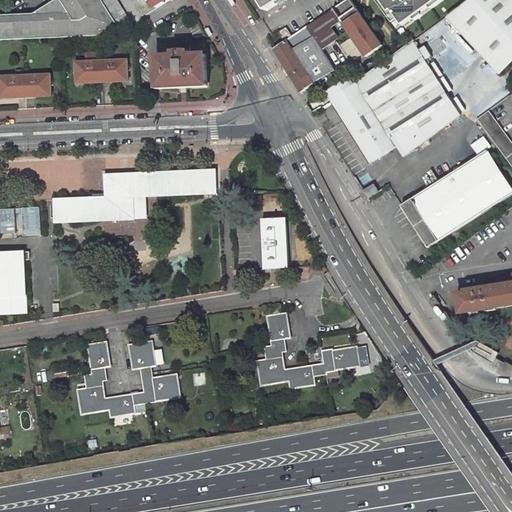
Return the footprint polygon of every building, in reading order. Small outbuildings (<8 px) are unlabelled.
[(120,32),(100,0),(56,0),(32,15),(0,16),(0,41),(97,37),(114,37),(120,32)] [(100,0),(120,32),(127,30),(133,27),(116,0),(100,0)] [(136,0),(148,18),(158,11),(151,0),(136,0)] [(151,0),(158,11),(167,6),(166,3),(170,1),(171,3),(176,0),(151,0)] [(260,0),(268,12),(286,0),(260,0)] [(347,0),(334,9),(340,17),(355,7),(350,0),(347,0)] [(350,0),(355,7),(340,17),(342,20),(367,58),(449,0),(350,0)] [(511,0),(471,0),(458,10),(502,71),(511,63),(511,0)] [(313,37),(322,50),(339,39),(332,28),(342,20),(340,17),(334,9),(307,28),(313,37)] [(287,41),(293,51),(313,37),(307,28),(292,38),(287,41)] [(286,29),(279,34),(285,43),(287,41),(292,38),(286,29)] [(397,149),(468,103),(425,34),(367,77),(359,82),(354,75),(308,104),(314,113),(322,108),(323,110),(334,103),(364,152),(389,136),(397,149)] [(293,51),(314,85),(335,70),(322,50),(313,37),(293,51)] [(302,94),(314,85),(293,51),(287,41),(285,43),(274,50),(302,94)] [(158,55),(153,55),(154,92),(204,90),(203,56),(187,56),(187,50),(158,50),(158,55)] [(98,61),(99,81),(106,81),(107,82),(124,81),(123,60),(98,61)] [(98,61),(72,62),(73,83),(92,83),(92,81),(99,81),(98,61)] [(367,77),(362,70),(354,75),(359,82),(367,77)] [(28,98),(47,97),(46,76),(21,77),(22,96),(28,96),(28,98)] [(0,98),(14,98),(14,97),(22,96),(21,77),(0,77),(0,98)] [(511,143),(489,112),(477,121),(511,168),(511,143)] [(491,147),(485,137),(471,147),(477,156),(491,147)] [(486,153),(400,206),(426,247),(511,193),(486,153)] [(56,201),(57,224),(136,221),(136,198),(218,195),(217,171),(106,177),(106,199),(56,201)] [(379,192),(374,185),(364,192),(368,199),(379,192)] [(22,236),(43,235),(42,207),(21,208),(22,236)] [(18,232),(17,208),(1,208),(2,233),(18,232)] [(288,220),(264,221),(267,270),(290,268),(288,220)] [(0,314),(29,314),(26,262),(30,262),(30,254),(25,254),(25,253),(0,253),(0,314)] [(511,282),(507,283),(507,285),(494,287),(493,285),(483,287),(482,285),(475,286),(476,288),(463,290),(463,292),(456,293),(460,313),(511,304),(511,282)] [(288,316),(269,319),(269,323),(274,349),(266,350),(268,362),(259,364),(263,387),(290,383),(291,390),(316,386),(316,378),(328,377),(327,374),(326,366),(325,366),(287,372),(285,355),(288,355),(286,342),(292,341),(288,316)] [(141,371),(142,376),(154,374),(153,369),(157,369),(154,344),(131,348),(135,372),(141,371)] [(88,347),(93,376),(107,374),(106,370),(111,369),(108,345),(88,347)] [(361,347),(362,364),(369,363),(368,346),(361,347)] [(334,351),(323,353),(325,366),(326,366),(327,374),(361,369),(358,349),(334,353),(334,351)] [(111,412),(109,401),(106,401),(103,383),(108,382),(107,374),(93,376),(86,377),(88,391),(79,392),(83,416),(111,412)] [(155,381),(154,374),(142,376),(145,395),(147,395),(148,405),(181,400),(178,377),(155,381)] [(147,395),(145,395),(109,401),(111,412),(112,419),(137,415),(136,407),(148,405),(147,395)]
